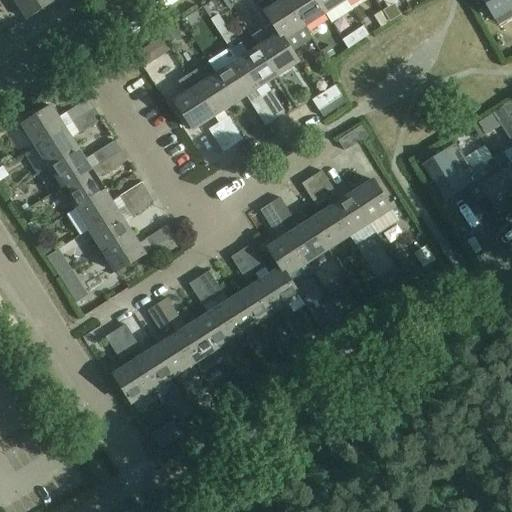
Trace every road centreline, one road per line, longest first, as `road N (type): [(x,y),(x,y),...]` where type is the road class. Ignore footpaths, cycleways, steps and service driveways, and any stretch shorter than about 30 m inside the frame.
road 1 (unclassified): [(178,484),(511,272)]
road 2 (residential): [(160,496),(0,248)]
road 3 (residential): [(86,43),(177,197),(211,216)]
road 4 (residential): [(211,216),(215,245),(108,314)]
road 5 (residential): [(211,216),(316,152)]
